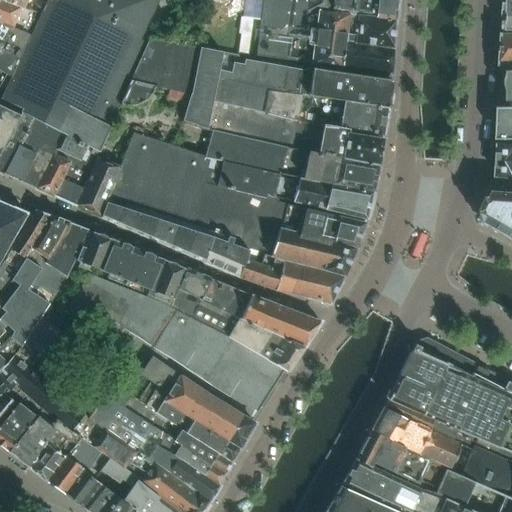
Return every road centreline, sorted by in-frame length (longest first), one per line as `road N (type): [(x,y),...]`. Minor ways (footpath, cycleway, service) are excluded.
road 1 (residential): [(0,183),(341,322)]
road 2 (unclassified): [(306,511),(425,285)]
road 3 (unclassified): [(453,229),(472,127),(482,0)]
road 4 (residential): [(341,322),(225,511)]
road 5 (unclassified): [(415,0),(404,208)]
